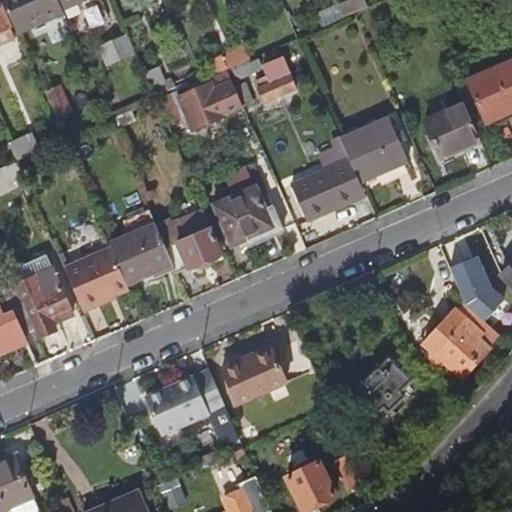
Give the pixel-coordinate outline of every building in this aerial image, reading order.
[(57,0),(2,0),(16,33),(44,21),(52,38),(71,30),(63,12),(57,0)] [(57,0),(63,12),(90,0),(57,0)] [(352,0),(337,7),(342,19),(367,8),(363,0),(352,0)] [(0,33),(11,28),(0,3),(0,33)] [(97,4),(78,11),(84,24),(102,17),(97,4)] [(0,47),(16,41),(11,28),(0,33),(0,47)] [(126,34),(101,45),(109,67),(134,56),(126,34)] [(250,61),(244,48),(222,58),(227,71),(231,69),(250,61)] [(207,62),(214,77),(226,71),(227,71),(222,58),(221,56),(207,62)] [(250,61),(231,69),(237,82),(261,70),(256,59),(250,61)] [(283,60),(264,67),(268,77),(254,83),(263,105),(296,92),(283,60)] [(511,64),(467,83),(485,126),(511,114),(511,64)] [(154,94),(157,101),(169,96),(177,93),(173,83),(167,85),(159,67),(145,73),(154,94)] [(226,117),(243,109),(231,82),(214,90),(226,117)] [(193,131),(226,117),(214,90),(213,86),(201,90),(198,83),(186,89),(189,95),(180,100),(187,116),(193,131)] [(47,90),(59,119),(73,113),(62,84),(47,90)] [(245,84),(235,88),(244,107),(254,103),(245,84)] [(177,93),(169,96),(179,119),(187,116),(180,100),(177,93)] [(132,112),(157,101),(154,94),(107,115),(110,122),(132,112)] [(157,101),(167,124),(179,119),(169,96),(157,101)] [(440,160),(480,143),(464,108),(425,125),(440,160)] [(132,112),(110,122),(114,132),(137,121),(132,112)] [(396,117),(387,121),(392,132),(401,128),(396,117)] [(340,141),(348,160),(358,182),(404,162),(392,132),(387,121),(340,141)] [(31,136),(9,146),(14,158),(16,163),(38,153),(31,136)] [(348,160),(340,141),(339,138),(329,141),(332,147),(317,155),(324,171),(348,160)] [(70,156),(64,142),(52,147),(58,161),(70,156)] [(8,160),(14,158),(9,146),(9,144),(2,147),(8,160)] [(306,221),(364,197),(358,182),(348,160),(324,171),(291,185),(306,221)] [(0,169),(0,194),(9,191),(11,187),(12,182),(9,175),(13,173),(16,181),(23,178),(16,163),(0,169)] [(255,186),(213,205),(230,245),(273,227),(255,186)] [(196,199),(176,208),(181,220),(202,211),(196,199)] [(154,225),(148,211),(123,222),(130,236),(154,225)] [(172,267),(176,276),(222,256),(202,211),(181,220),(157,231),(172,267)] [(110,249),(126,287),(172,267),(157,231),(154,225),(130,236),(108,246),(110,249)] [(63,270),(82,314),(110,301),(109,300),(128,291),(126,287),(110,249),(63,270)] [(53,271),(17,288),(39,340),(55,333),(52,326),(73,317),(53,271)] [(1,317),(0,317),(0,356),(25,346),(21,336),(34,331),(9,273),(0,276),(0,288),(4,298),(15,322),(5,326),(1,317)] [(0,317),(1,317),(5,326),(15,322),(4,298),(0,299),(0,317)] [(459,374),(495,333),(466,306),(456,318),(449,311),(423,341),(432,350),(425,357),(438,370),(446,362),(459,374)] [(240,361),(222,369),(239,409),(287,387),(271,350),(241,363),(240,361)] [(411,383),(390,361),(352,396),(373,419),(384,409),(400,394),(411,383)] [(226,410),(209,371),(143,400),(160,439),(209,417),(226,410)] [(388,412),(404,398),(400,394),(384,409),(388,412)] [(231,422),(226,410),(209,417),(215,429),(231,422)] [(140,428),(134,430),(138,439),(143,436),(140,428)] [(247,459),(243,449),(233,453),(238,463),(247,459)] [(348,490),(361,484),(349,455),(335,461),(348,490)] [(38,511),(16,461),(0,467),(0,511),(9,509),(10,511),(38,511)] [(320,462),(286,477),(301,511),(336,496),(320,462)] [(177,478),(157,487),(166,509),(186,501),(177,478)] [(270,511),(257,481),(241,488),(244,495),(224,503),(227,511),(270,511)] [(145,511),(137,493),(92,511),(145,511)]
